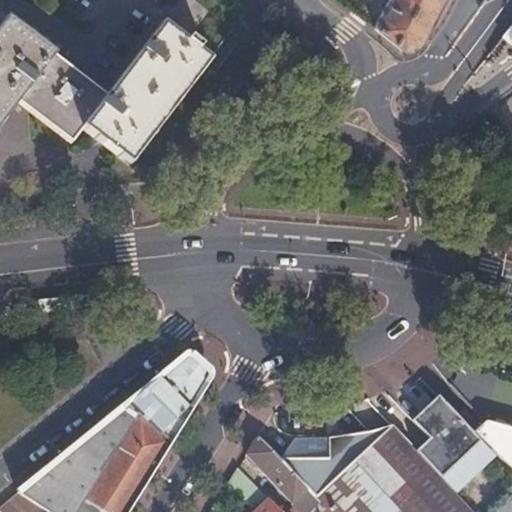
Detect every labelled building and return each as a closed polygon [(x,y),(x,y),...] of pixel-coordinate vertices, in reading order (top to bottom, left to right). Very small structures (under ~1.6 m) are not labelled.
[(388,0),(375,27),(404,49),(417,47),(440,0),(388,0)] [(0,123),(17,102),(70,143),(81,130),(127,167),(209,63),(196,53),(199,50),(186,39),(184,43),(161,25),(105,96),(54,56),(4,18),(0,23),(0,123)] [(123,511),(207,378),(208,375),(208,373),(187,352),(186,351),(182,351),(146,380),(125,398),(91,428),(16,492),(45,511),(123,511)] [(413,450),(454,493),(493,456),(470,431),(435,394),(409,418),(425,437),(413,450)] [(477,425),(470,431),(493,456),(511,475),(511,494),(492,511),(511,511),(511,425),(485,417),(477,425)] [(319,503),(326,511),(471,511),(454,493),(413,450),(392,427),(379,440),(370,430),(350,437),(331,439),(315,440),(292,438),(278,460),(315,500),(319,503)] [(289,511),(309,511),(319,503),(315,500),(278,460),(256,437),(245,454),(295,506),(289,511)] [(0,511),(45,511),(16,492),(0,506),(0,511)] [(280,511),(266,497),(251,511),(280,511)] [(326,511),(319,503),(309,511),(326,511)]
